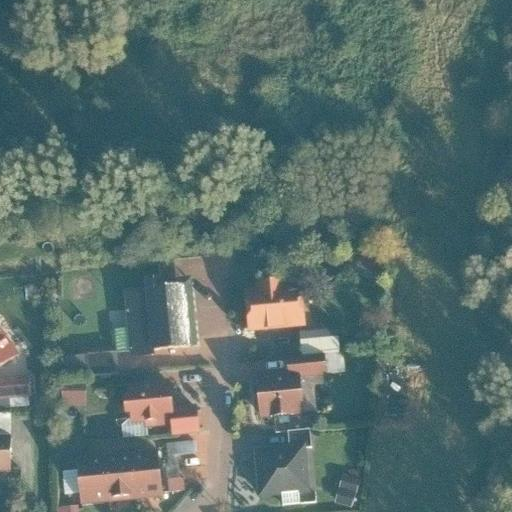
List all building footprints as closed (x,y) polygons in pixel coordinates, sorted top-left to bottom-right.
[(340,252),(337,256),(337,262),(341,266),(347,265),(351,261),(350,255),(346,252),(340,252)] [(150,348),(195,343),(189,274),(160,277),(159,272),(140,274),(142,286),(121,288),(128,355),(151,353),(150,348)] [(246,330),(304,325),(300,280),(284,282),(284,276),(253,279),(253,285),(242,286),(246,330)] [(0,366),(21,352),(0,323),(0,366)] [(298,331),(300,354),(323,352),(331,351),(330,336),(318,329),(298,331)] [(116,371),(114,349),(84,352),(86,374),(116,371)] [(284,355),(286,370),(297,369),(298,377),(325,374),(323,352),(300,354),(284,355)] [(302,413),(298,377),(297,369),(286,370),(254,373),(258,417),(302,413)] [(0,376),(0,397),(32,395),(30,374),(0,376)] [(60,405),(84,405),(84,377),(60,377),(60,405)] [(168,377),(125,381),(125,390),(119,391),(120,410),(127,410),(128,422),(143,421),(143,426),(172,424),(171,412),(168,377)] [(198,410),(171,412),(172,424),(173,435),(200,432),(198,410)] [(0,433),(12,434),(12,413),(0,412),(0,433)] [(303,442),(304,446),(310,446),(308,427),(286,429),(287,443),(303,442)] [(12,434),(0,433),(0,470),(11,471),(12,434)] [(164,466),(167,491),(183,489),(182,477),(178,477),(175,441),(164,442),(166,466),(164,466)] [(308,491),(304,446),(303,442),(287,443),(251,447),(256,496),(279,494),(280,504),(298,502),(297,492),(308,491)] [(161,458),(132,461),(136,499),(164,496),(161,458)] [(132,461),(104,464),(108,502),(136,499),(132,461)] [(104,464),(75,466),(79,505),(108,502),(104,464)] [(342,473),(333,502),(351,507),(359,479),(342,473)]
